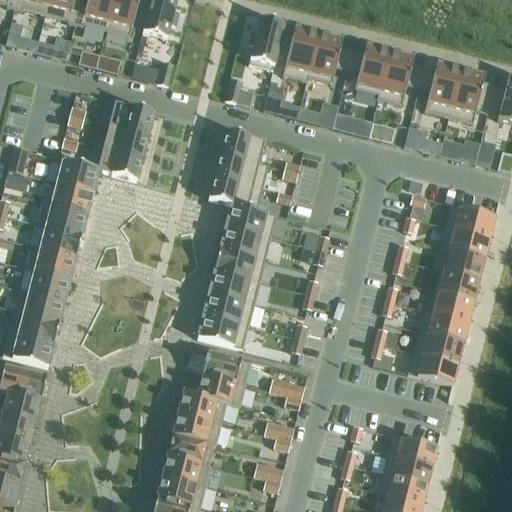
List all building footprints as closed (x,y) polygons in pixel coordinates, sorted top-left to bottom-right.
[(0,0),(0,8),(6,10),(6,12),(13,14),(21,16),(22,16),(23,14),(22,14),(25,0),(0,0)] [(25,0),(22,14),(23,14),(45,20),(49,0),(25,0)] [(49,0),(45,20),(67,26),(68,26),(73,6),(87,9),(89,0),(49,0)] [(67,26),(66,28),(83,32),(83,30),(105,35),(114,0),(89,0),(87,9),(73,6),(68,26),(67,26)] [(114,0),(105,35),(129,42),(132,32),(143,35),(151,3),(141,0),(114,0)] [(143,35),(142,37),(166,44),(170,29),(175,31),(178,17),(174,16),(177,2),(169,0),(151,0),(151,3),(143,35)] [(13,14),(11,26),(18,28),(21,16),(13,14)] [(252,36),(248,49),(253,50),(248,69),(272,75),(275,66),(282,36),(284,29),(260,23),(256,37),(252,36)] [(282,36),(275,66),(285,69),(282,80),(307,87),(308,82),(307,82),(318,38),(295,32),(296,31),(294,31),(292,39),(282,36)] [(318,38),(307,82),(308,82),(332,88),(335,73),(347,75),(352,54),(341,51),(343,43),(342,43),(341,43),(318,38)] [(38,46),(35,57),(51,61),(65,65),(70,45),(56,42),(54,50),(38,46)] [(352,54),(347,75),(358,78),(354,93),(377,99),(378,100),(389,56),(366,50),(367,49),(365,49),(363,56),(352,54)] [(377,99),(376,104),(401,110),(406,91),(418,93),(423,72),(412,69),(414,61),(413,61),(412,61),(389,56),(378,100),(377,99)] [(162,66),(156,88),(168,91),(174,69),(162,66)] [(423,72),(418,93),(429,96),(424,116),(448,122),(460,74),(437,68),(438,67),(436,67),(434,74),(423,72)] [(460,74),(448,122),(472,128),(475,117),(486,120),(494,89),(483,87),(485,79),(483,79),(460,74)] [(494,89),(486,120),(498,122),(497,124),(497,125),(511,128),(511,82),(507,82),(507,83),(508,83),(505,92),(494,89)] [(230,83),(225,105),(237,108),(242,86),(230,83)] [(105,105),(99,129),(108,131),(108,130),(148,140),(153,118),(105,105)] [(280,107),(277,119),(297,124),(299,113),(300,112),(280,107)] [(71,112),(69,120),(83,124),(86,116),(71,112)] [(299,113),(297,124),(306,126),(309,116),(299,113)] [(69,120),(67,129),(81,132),(83,124),(69,120)] [(357,124),(354,138),(368,142),(371,128),(357,124)] [(371,128),(368,142),(390,148),(393,134),(371,128)] [(103,151),(103,152),(142,162),(148,140),(108,130),(108,131),(103,151)] [(408,132),(403,151),(420,155),(425,136),(408,132)] [(225,136),(219,158),(259,168),(265,146),(225,136)] [(63,143),(61,151),(75,155),(78,147),(63,143)] [(442,144),(438,160),(448,162),(452,147),(442,144)] [(93,149),(88,171),(98,174),(98,176),(136,186),(142,162),(103,152),(103,151),(93,149)] [(11,161),(8,175),(16,177),(20,179),(26,155),(19,153),(14,152),(11,161)] [(219,158),(214,180),(263,192),(268,170),(259,168),(219,158)] [(50,165),(45,184),(57,187),(92,196),(98,176),(98,174),(88,171),(62,165),(62,168),(50,165)] [(285,166),(283,174),(298,177),(300,170),(285,166)] [(283,174),(281,183),(295,187),(298,177),(283,174)] [(8,175),(4,189),(13,191),(23,194),(27,180),(20,179),(16,177),(8,175)] [(214,180),(208,204),(224,208),(230,210),(231,208),(257,215),(263,192),(214,180)] [(51,208),(87,217),(92,196),(57,187),(51,208)] [(277,197),(275,206),(290,209),(292,201),(277,197)] [(412,200),(409,208),(424,212),(426,204),(412,200)] [(0,204),(0,205),(0,219),(5,220),(9,206),(0,204)] [(42,205),(36,228),(81,239),(87,217),(51,208),(42,205)] [(230,210),(225,230),(270,242),(275,222),(276,220),(257,215),(231,208),(230,210)] [(450,210),(444,231),(489,243),(495,221),(450,210)] [(406,222),(403,236),(411,238),(415,224),(406,222)] [(34,229),(28,249),(30,249),(30,250),(76,261),(81,239),(36,228),(36,229),(34,229)] [(225,230),(220,253),(265,264),(269,247),(270,242),(225,230)] [(444,231),(439,253),(448,256),(448,255),(484,264),(485,263),(484,263),(489,243),(444,231)] [(320,240),(317,254),(325,256),(328,242),(320,240)] [(30,250),(24,273),(34,276),(34,274),(70,283),(76,261),(30,250)] [(399,250),(396,264),(404,266),(408,252),(399,250)] [(220,253),(214,275),(259,286),(265,264),(220,253)] [(317,254),(313,269),(321,271),(325,256),(317,254)] [(443,275),(443,276),(479,285),(484,264),(484,265),(484,264),(448,255),(448,256),(443,275)] [(396,264),(392,278),(401,280),(404,266),(396,264)] [(34,276),(29,296),(64,305),(70,283),(34,274),(34,276)] [(438,274),(433,295),(474,306),(474,305),(479,285),(443,276),(443,275),(438,274)] [(214,275),(208,297),(254,308),(259,286),(214,275)] [(309,285),(305,298),(314,300),(317,287),(309,285)] [(388,292),(385,306),(394,308),(397,294),(388,292)] [(19,294),(14,315),(59,326),(64,305),(29,296),(19,294)] [(428,315),(428,316),(468,327),(473,306),(474,306),(433,295),(428,315)] [(208,297),(203,319),(248,330),(254,308),(208,297)] [(305,298),(302,313),(310,315),(314,300),(305,298)] [(385,306),(381,320),(390,322),(394,308),(385,306)] [(423,314),(418,336),(463,348),(463,347),(468,327),(428,316),(428,315),(423,314)] [(14,315),(8,337),(53,348),(59,326),(14,315)] [(203,319),(197,343),(242,354),(248,330),(203,319)] [(298,329),(294,342),(303,344),(306,331),(298,329)] [(378,333),(374,347),(383,350),(387,336),(378,333)] [(418,336),(412,357),(458,369),(458,368),(463,348),(418,336)] [(8,337),(2,361),(47,372),(53,348),(8,337)] [(294,342),(290,357),(299,359),(303,344),(294,342)] [(374,347),(371,362),(379,364),(383,350),(374,347)] [(202,379),(245,390),(250,367),(208,357),(207,359),(202,379)] [(412,357),(407,379),(452,390),(457,369),(458,369),(412,357)] [(4,371),(0,385),(0,394),(41,404),(47,381),(4,371)] [(196,400),(226,408),(225,409),(239,412),(245,390),(202,379),(197,400),(196,400)] [(272,383),(269,396),(272,396),(286,400),(301,404),(304,391),(272,383)] [(41,404),(0,394),(0,416),(36,425),(41,404)] [(178,418),(220,429),(225,409),(226,408),(196,400),(197,400),(183,396),(178,418)] [(286,400),(284,410),(298,414),(301,404),(286,400)] [(36,425),(0,416),(0,438),(30,446),(36,425)] [(220,429),(178,418),(172,439),(215,450),(220,429)] [(276,441),(290,445),(293,433),(267,427),(263,440),(275,443),(276,441)] [(353,431),(350,445),(358,447),(362,433),(353,431)] [(30,446),(0,438),(0,460),(25,467),(30,446)] [(215,450),(172,439),(167,460),(210,471),(210,470),(208,470),(213,450),(215,451),(215,450)] [(275,443),(273,453),(288,456),(290,445),(276,441),(275,443)] [(399,443),(394,462),(431,471),(436,452),(399,443)] [(347,455),(344,469),(352,471),(356,457),(347,455)] [(0,460),(0,483),(20,488),(25,467),(0,460)] [(162,481),(204,492),(210,471),(167,460),(162,481)] [(394,462),(390,481),(426,490),(431,471),(394,462)] [(256,468),(253,479),(265,483),(280,486),(283,475),(268,471),(256,468)] [(344,469),(340,483),(348,485),(352,471),(344,469)] [(199,511),(204,492),(162,481),(157,501),(199,511)] [(390,481),(385,499),(421,509),(426,490),(390,481)] [(20,488),(0,483),(0,507),(14,511),(18,495),(20,488)] [(265,483),(263,494),(277,498),(280,486),(265,483)] [(338,492),(334,506),(343,509),(346,495),(338,492)] [(385,499),(381,511),(420,511),(421,509),(385,499)] [(199,511),(157,501),(153,511),(199,511)]
